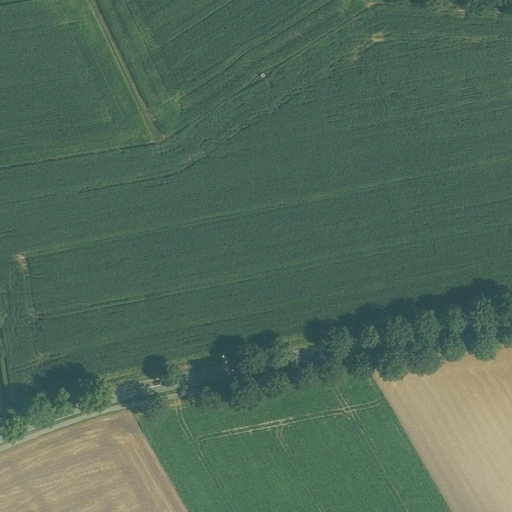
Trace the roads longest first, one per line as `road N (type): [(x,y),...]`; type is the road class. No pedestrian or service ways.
road 1 (secondary): [(511,314),(120,393),(0,435)]
road 2 (track): [(95,0),(153,124)]
